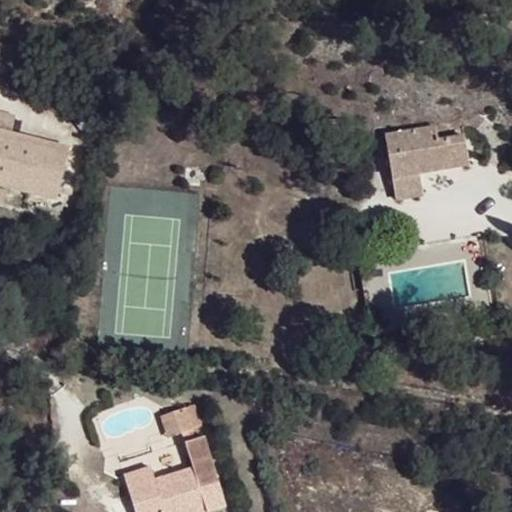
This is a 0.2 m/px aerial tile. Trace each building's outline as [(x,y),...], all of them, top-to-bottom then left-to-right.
[(16,114),(0,109),(0,127),(12,130),(16,114)] [(422,140),(438,137),(435,123),(420,126),(422,140)] [(464,132),(438,137),(422,140),(420,126),(385,133),(396,201),(424,196),(421,173),(470,164),(464,132)] [(69,145),(0,128),(0,182),(57,196),(69,145)] [(187,186),(218,182),(216,164),(184,169),(187,186)] [(170,433),(183,431),(197,427),(206,424),(201,401),(163,410),(170,433)] [(151,465),(125,473),(135,511),(182,511),(207,505),(201,487),(219,480),(206,432),(198,435),(197,427),(183,431),(193,467),(154,477),(151,465)]
